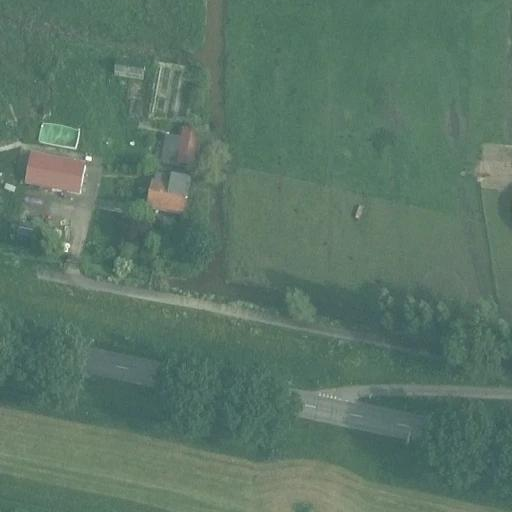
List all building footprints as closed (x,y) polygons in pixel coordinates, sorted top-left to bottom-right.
[(40,140),(76,149),(81,131),(44,122),(40,140)] [(30,157),(25,185),(80,195),(85,168),(30,157)] [(146,210),(165,214),(183,217),(190,183),(155,176),(154,184),(151,183),(146,210)] [(22,227),(21,237),(30,239),(32,229),(22,227)] [(52,233),(50,244),(60,246),(61,235),(52,233)]
